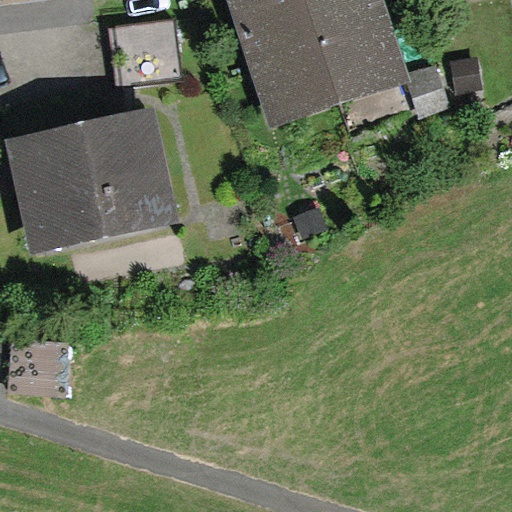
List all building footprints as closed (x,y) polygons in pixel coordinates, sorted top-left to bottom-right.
[(288,80),(297,106),(335,93),(304,0),(267,0),(243,8),(269,86),(288,80)] [(383,48),(366,0),(304,0),(335,93),(373,81),(364,54),(383,48)] [(183,82),(175,22),(116,30),(124,90),(183,82)] [(451,64),(456,94),(477,91),(472,61),(451,64)] [(160,214),(142,131),(83,142),(102,230),(102,226),(160,214)] [(42,239),(100,227),(102,230),(83,142),(24,156),(42,239)]
